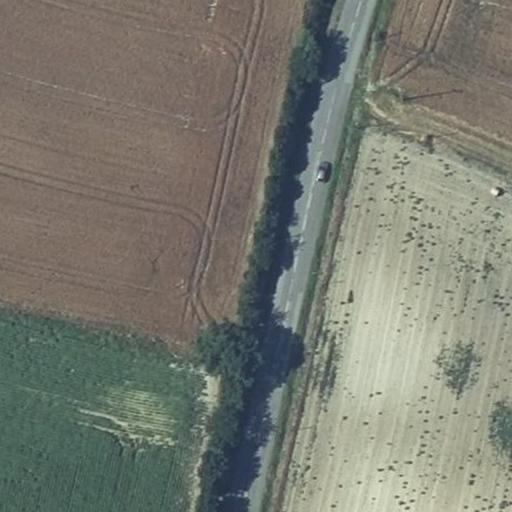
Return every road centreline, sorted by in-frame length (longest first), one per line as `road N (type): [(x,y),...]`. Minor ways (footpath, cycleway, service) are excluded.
road 1 (tertiary): [(238,511),(360,0)]
road 2 (unknown): [(249,460),(0,373)]
